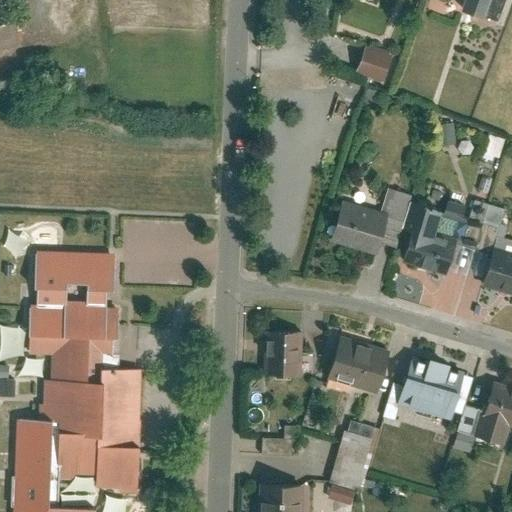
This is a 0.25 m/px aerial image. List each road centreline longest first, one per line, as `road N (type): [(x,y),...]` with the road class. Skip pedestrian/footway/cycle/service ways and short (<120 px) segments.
road 1 (residential): [(232,0),(229,289)]
road 2 (residential): [(229,289),(377,307),(511,346)]
road 3 (residential): [(229,289),(221,511)]
